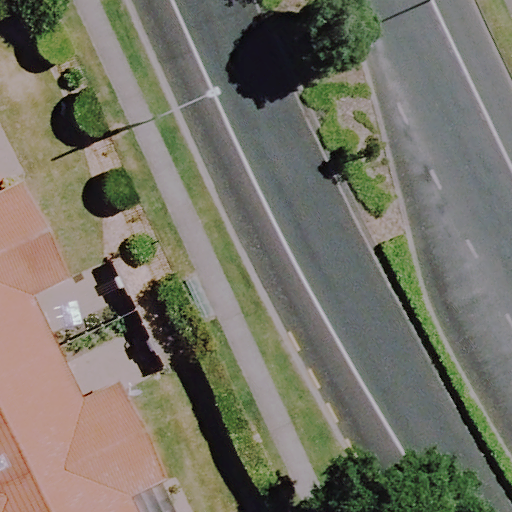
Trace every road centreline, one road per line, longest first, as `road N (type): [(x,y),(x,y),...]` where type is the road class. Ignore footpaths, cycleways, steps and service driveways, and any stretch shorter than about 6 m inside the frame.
road 1 (secondary): [(487,511),(261,123),(208,0)]
road 2 (secondary): [(394,0),(511,302)]
